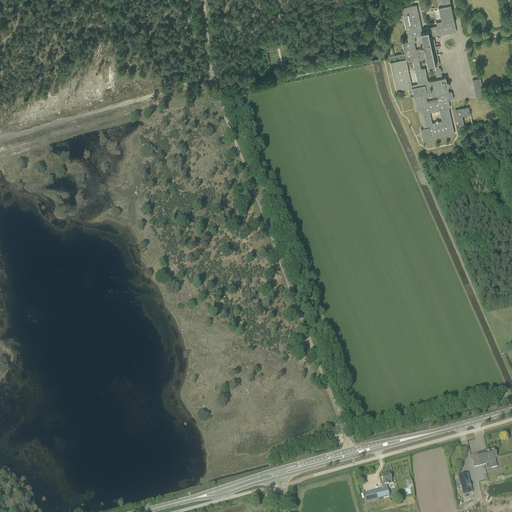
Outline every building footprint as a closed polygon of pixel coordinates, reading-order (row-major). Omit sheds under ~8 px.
[(437,0),(438,1),(437,2),(441,22),(436,23),(437,26),(421,29),(418,12),(416,5),(401,8),(403,15),(409,42),(402,43),(403,50),(405,50),(406,58),(405,59),(405,60),(390,63),(396,91),(412,88),(414,97),(417,110),(419,110),(423,128),(421,129),(423,141),(432,139),(431,138),(454,133),(453,126),(450,127),(446,108),(449,108),(447,101),(453,99),(451,92),(449,92),(448,87),(449,87),(449,86),(450,86),(450,85),(450,84),(449,84),(449,83),(448,82),(447,82),(446,77),(442,78),(440,68),(439,68),(438,65),(439,65),(434,39),(433,39),(432,36),(434,36),(449,33),(449,34),(451,34),(451,33),(456,32),(449,0),(437,0)] [(472,80),(476,97),(477,97),(478,101),(484,99),(484,96),(480,79),(472,80)] [(470,115),(470,113),(470,112),(468,107),(464,108),(463,108),(455,110),(459,128),(464,126),(462,116),(470,115)] [(476,454),(472,455),(473,460),(475,467),(485,464),(486,468),(486,469),(487,469),(491,467),(496,466),(494,459),(497,458),(496,456),(497,455),(497,453),(496,453),(495,449),(476,454)] [(467,473),(458,475),(463,495),(472,492),(467,473)] [(364,495),(365,500),(365,501),(389,495),(387,484),(392,483),(390,474),(381,476),(383,484),(381,484),(382,489),(368,492),(368,494),(364,495)] [(503,501),(485,505),(486,511),(493,511),(505,510),(503,501)]
